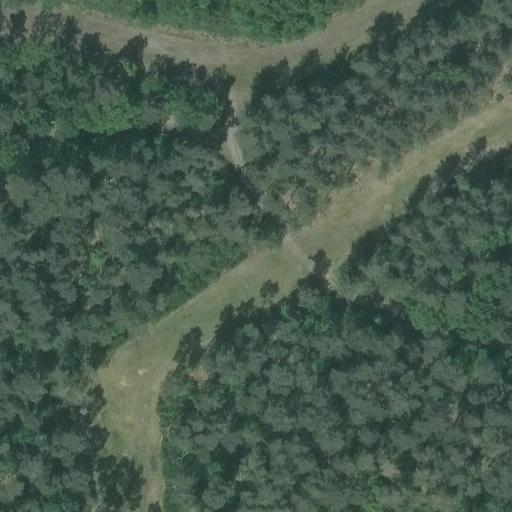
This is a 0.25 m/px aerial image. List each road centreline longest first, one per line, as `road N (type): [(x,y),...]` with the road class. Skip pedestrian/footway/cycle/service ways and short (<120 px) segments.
road 1 (track): [(511,353),(317,282),(285,249),(221,142),(185,123),(0,126)]
road 2 (track): [(0,10),(189,66),(253,67),(303,60),(437,0)]
